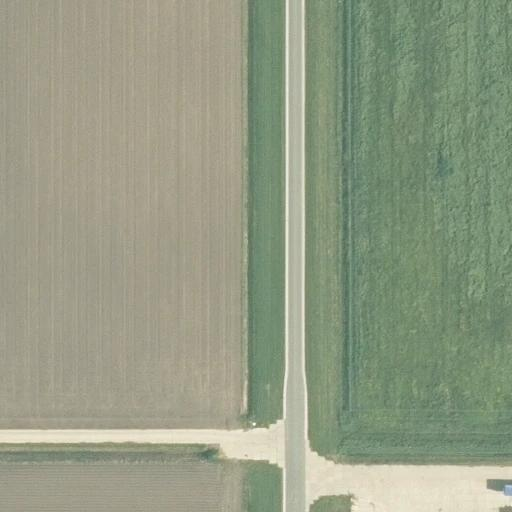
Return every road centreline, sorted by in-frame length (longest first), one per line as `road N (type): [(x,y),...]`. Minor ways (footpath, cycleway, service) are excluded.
road 1 (unclassified): [(296,511),(296,0)]
road 2 (track): [(297,438),(0,438)]
